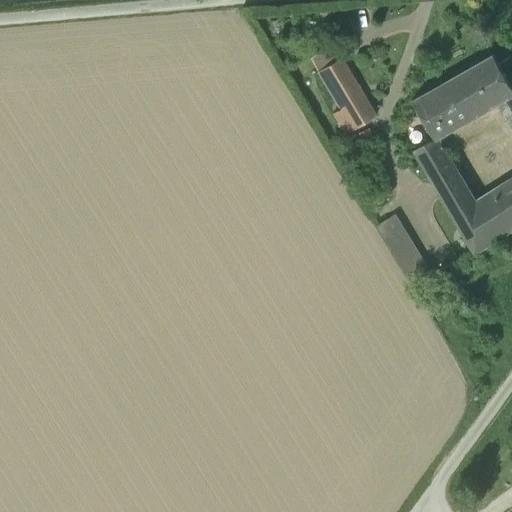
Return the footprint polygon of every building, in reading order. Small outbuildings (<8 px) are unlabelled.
[(311,60),(320,74),(336,64),(327,50),(311,60)] [(414,102),(436,139),(414,151),(433,183),(457,169),(440,139),(499,105),(511,97),(511,85),(495,56),(414,102)] [(336,114),(348,132),(374,116),(341,61),(336,64),(320,74),(342,110),(336,114)] [(511,97),(499,105),(511,128),(511,97)] [(433,183),(441,197),(465,182),(457,169),(433,183)] [(511,231),(511,179),(476,202),(499,240),(511,231)] [(475,255),(499,240),(476,202),(465,182),(441,197),(475,255)] [(377,226),(415,288),(430,279),(392,217),(377,226)]
